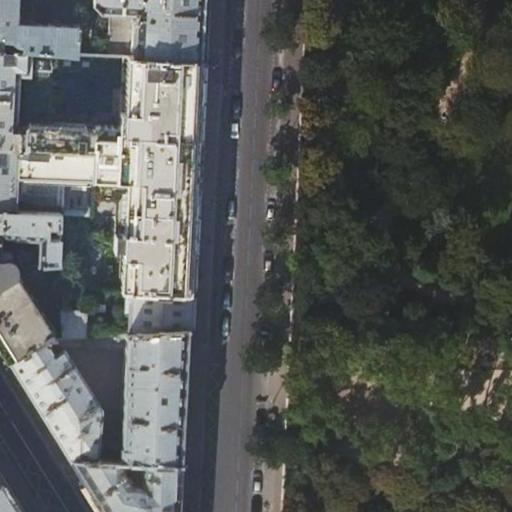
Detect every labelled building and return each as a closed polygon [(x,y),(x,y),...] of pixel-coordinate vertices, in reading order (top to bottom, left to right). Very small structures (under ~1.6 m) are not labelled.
[(17,22),(17,0),(0,0),(0,50),(31,52),(78,54),(80,25),(17,22)] [(204,31),(205,0),(93,0),(93,4),(101,12),(135,13),(133,56),(202,60),(204,31)] [(31,74),(31,52),(0,50),(0,148),(27,150),(28,126),(16,125),(19,73),(31,74)] [(120,56),(78,54),(31,52),(31,74),(29,121),(47,122),(49,70),(57,70),(56,74),(120,77),(120,56)] [(133,56),(120,56),(120,77),(118,125),(94,124),(93,153),(90,197),(115,199),(113,249),(124,249),(121,290),(191,293),(198,155),(202,60),(133,56)] [(94,124),(47,122),(29,121),(28,126),(27,150),(93,153),(94,124)] [(93,153),(27,150),(0,148),(0,210),(59,213),(90,214),(90,197),(93,153)] [(0,257),(8,257),(21,256),(22,266),(57,262),(59,213),(0,210),(0,257)] [(8,257),(0,257),(0,345),(10,362),(46,339),(56,338),(18,272),(18,270),(18,266),(16,263),(14,261),(13,260),(8,257)] [(190,320),(191,293),(121,290),(119,323),(86,321),(86,308),(60,309),(63,338),(93,335),(189,329),(190,320)] [(186,405),(189,329),(93,335),(93,347),(110,347),(110,341),(125,341),(119,454),(105,454),(105,452),(104,451),(96,451),(95,460),(123,461),(142,462),(183,463),(186,405)] [(55,353),(46,339),(10,362),(36,403),(71,458),(95,460),(96,451),(100,408),(64,348),(55,353)] [(123,461),(95,460),(71,458),(97,500),(104,511),(180,511),(183,463),(142,462),(141,485),(140,484),(139,483),(137,483),(136,483),(134,483),(132,484),(122,469),(123,461)] [(0,511),(21,511),(12,496),(0,476),(0,511)]
